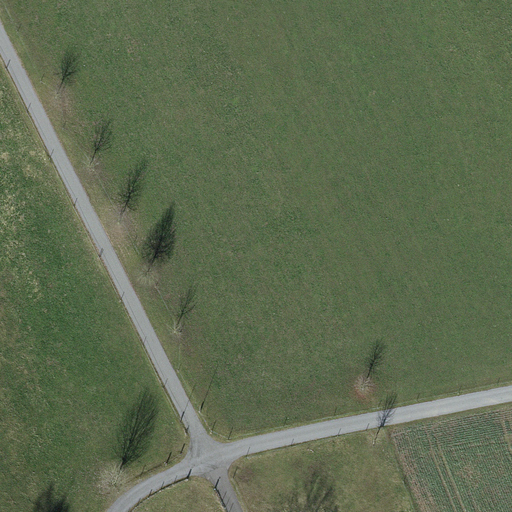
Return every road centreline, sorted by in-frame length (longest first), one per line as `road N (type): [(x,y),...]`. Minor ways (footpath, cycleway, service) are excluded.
road 1 (track): [(239,511),(0,24)]
road 2 (track): [(211,452),(511,392)]
road 3 (track): [(211,452),(136,478),(111,511)]
